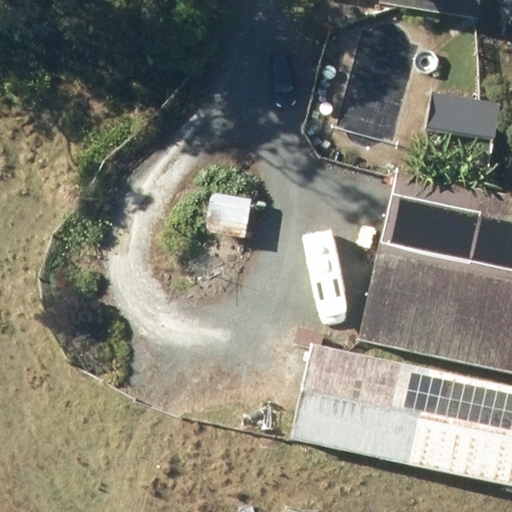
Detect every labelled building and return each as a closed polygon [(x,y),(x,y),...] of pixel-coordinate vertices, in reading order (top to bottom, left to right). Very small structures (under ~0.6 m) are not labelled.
[(135,0),(130,31),(193,43),(201,0),(135,0)] [(362,0),(362,2),(453,18),(455,0),(362,0)] [(502,93),(429,93),(429,139),(502,139),(502,93)] [(511,201),(380,173),(343,340),(505,375),(511,345),(511,201)] [(242,198),(201,195),(198,236),(239,239),(242,198)] [(345,238),(315,237),(313,325),(343,325),(345,238)] [(511,391),(296,344),(275,438),(511,489),(511,391)]
